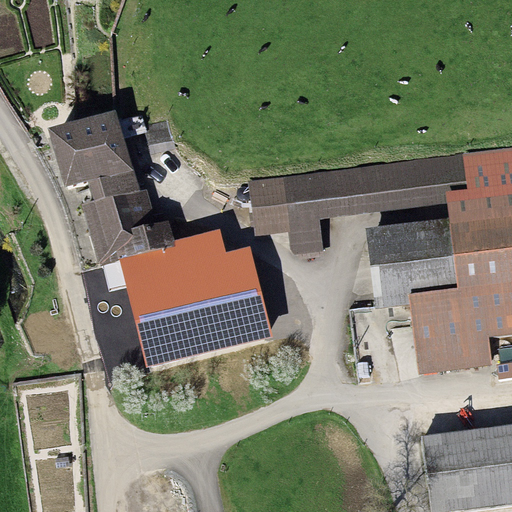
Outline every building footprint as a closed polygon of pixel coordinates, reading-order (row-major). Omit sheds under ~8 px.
[(101,180),(108,204),(141,196),(116,118),(52,134),(69,188),(101,180)] [(170,123),(148,128),(155,156),(177,152),(170,123)] [(345,171),(282,178),(291,247),(297,246),(298,256),(323,253),(319,219),(349,217),(345,171)] [(108,204),(85,209),(102,270),(121,267),(139,340),(263,317),(251,245),(228,246),(227,237),(179,242),(176,222),(155,227),(148,194),(141,196),(108,204)] [(511,223),(452,231),(451,222),(368,231),(377,309),(413,305),(421,371),(492,363),(490,338),(511,335),(511,223)] [(106,299),(104,292),(87,296),(97,335),(120,329),(113,297),(106,299)] [(511,426),(423,438),(433,511),(436,511),(511,503),(511,426)]
